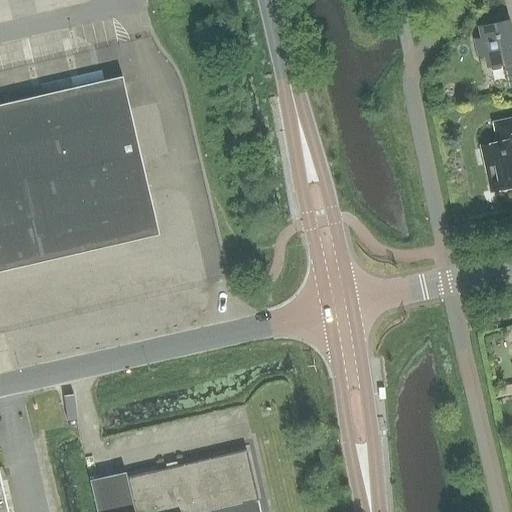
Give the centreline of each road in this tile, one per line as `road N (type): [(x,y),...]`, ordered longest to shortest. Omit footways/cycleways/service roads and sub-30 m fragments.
road 1 (unclassified): [(0,386),(340,305)]
road 2 (unknown): [(227,333),(129,1)]
road 3 (secondary): [(340,305),(269,0)]
road 4 (secondary): [(370,511),(340,305)]
road 5 (residential): [(340,305),(511,268)]
road 6 (unclassified): [(129,0),(0,34)]
